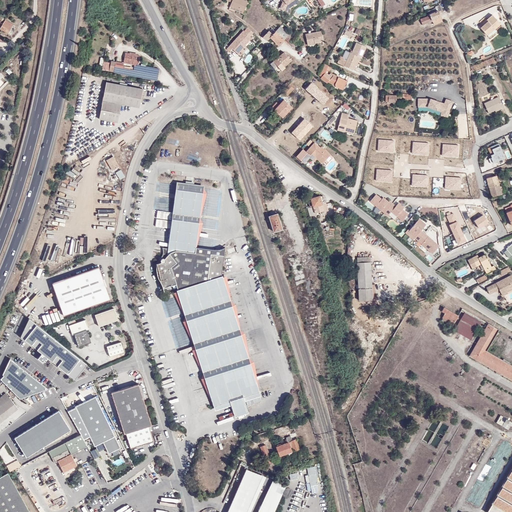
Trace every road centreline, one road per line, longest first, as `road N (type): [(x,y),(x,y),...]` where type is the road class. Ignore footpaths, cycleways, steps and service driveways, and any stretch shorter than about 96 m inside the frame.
road 1 (motorway): [(0,279),(46,142),(73,0)]
road 2 (residential): [(145,359),(121,284),(120,240),(139,157),(169,116)]
road 3 (motorway): [(58,0),(31,140),(0,240)]
road 4 (residential): [(348,204),(374,112),(381,0)]
road 5 (residential): [(428,270),(503,229),(484,190),(477,144)]
road 6 (unclassified): [(477,144),(451,25),(498,3)]
road 7 (residential): [(204,0),(248,129)]
road 8 (tertiary): [(248,129),(348,204)]
